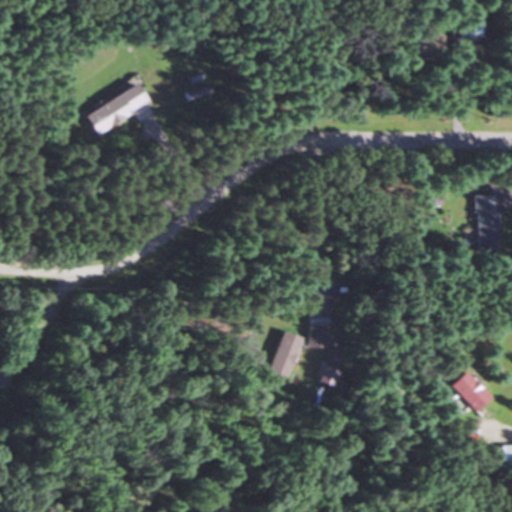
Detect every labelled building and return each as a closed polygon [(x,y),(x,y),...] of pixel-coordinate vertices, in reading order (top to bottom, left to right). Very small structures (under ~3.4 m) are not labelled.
[(477,12),(455,12),(455,38),(477,38),(477,12)] [(438,33),(402,33),(402,55),(438,55),(438,33)] [(143,103),(131,83),(84,112),(96,132),(143,103)] [(470,195),(470,249),(492,249),(491,194),(470,195)] [(282,377),(296,337),(276,330),(262,371),(282,377)] [(444,386),(469,411),(484,397),(460,371),(444,386)] [(511,464),(511,444),(496,445),(496,465),(511,464)]
